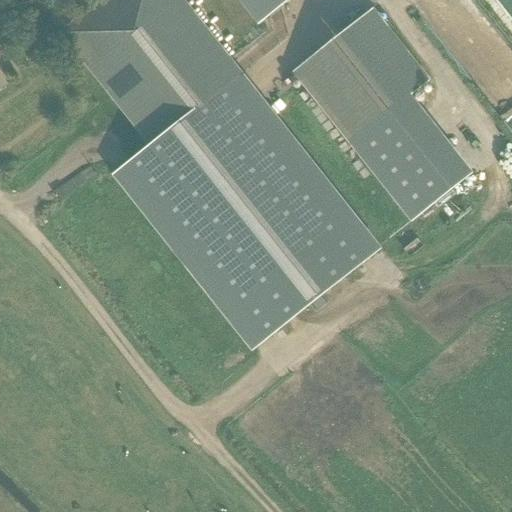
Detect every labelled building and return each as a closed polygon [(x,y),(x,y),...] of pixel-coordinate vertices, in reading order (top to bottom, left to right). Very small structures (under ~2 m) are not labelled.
[(377,251),(177,0),(110,0),(68,34),(154,142),(117,172),(256,347),(377,251)] [(239,0),(259,25),(289,0),(239,0)] [(399,20),(412,9),(403,0),(382,0),(374,8),(400,35),(407,29),(399,20)] [(511,0),(478,0),(510,49),(511,47),(511,0)] [(429,81),(373,10),(295,72),(413,221),(469,176),(407,98),(429,81)]
